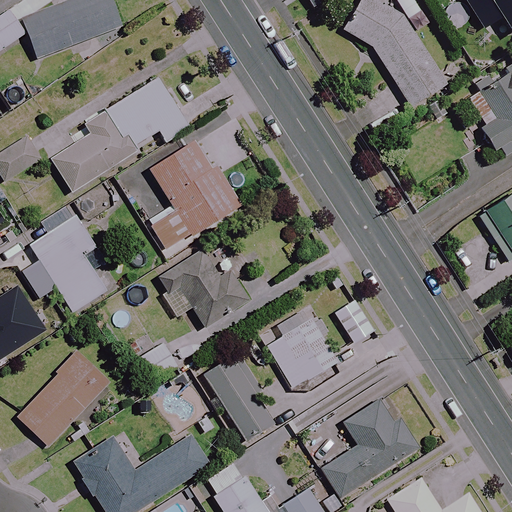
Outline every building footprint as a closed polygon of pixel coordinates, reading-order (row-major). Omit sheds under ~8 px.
[(123,29),(112,0),(74,0),(23,19),(37,60),(123,29)] [(407,21),(374,0),(360,0),(341,30),(372,50),(410,109),(445,87),(407,21)] [(511,0),(463,0),(483,30),(500,20),(510,36),(511,35),(511,0)] [(0,51),(24,35),(8,11),(0,16),(0,51)] [(511,71),(470,97),(487,126),(481,130),(495,152),(511,141),(511,71)] [(100,116),(97,112),(84,120),(87,125),(71,135),(77,145),(52,161),(72,193),(137,152),(134,147),(158,132),(165,143),(189,128),(158,79),(100,116)] [(40,160),(26,140),(0,158),(0,175),(5,184),(40,160)] [(213,171),(196,142),(149,170),(171,205),(148,219),(167,251),(240,207),(217,168),(213,171)] [(510,263),(511,261),(511,197),(480,218),(510,263)] [(30,247),(44,269),(39,272),(47,285),(52,282),(64,300),(72,313),(105,293),(92,272),(104,264),(75,218),(30,247)] [(204,329),(249,303),(237,282),(248,275),(229,242),(206,255),(204,251),(159,277),(168,293),(163,296),(176,318),(193,309),(204,329)] [(0,337),(55,306),(11,247),(0,272),(0,337)] [(374,332),(353,301),(334,314),(354,345),(374,332)] [(337,363),(311,320),(266,346),(291,390),(337,363)] [(177,368),(163,344),(134,361),(148,385),(177,368)] [(110,383),(78,353),(17,417),(48,447),(110,383)] [(258,387),(239,356),(205,377),(245,443),(273,426),(252,391),(258,387)] [(393,423),(380,401),(342,423),(357,448),(321,470),(340,501),(418,455),(397,420),(393,423)] [(138,511),(210,464),(191,435),(145,465),(128,440),(120,445),(116,439),(74,467),(82,479),(103,511),(138,511)] [(78,481),(66,460),(49,471),(61,491),(78,481)] [(283,511),(270,490),(258,498),(246,479),(243,481),(233,465),(207,481),(217,497),(214,499),(222,511),(283,511)] [(446,511),(441,511),(422,482),(389,503),(394,511),(479,511),(470,497),(446,511)] [(322,511),(309,489),(281,506),(284,511),(322,511)]
